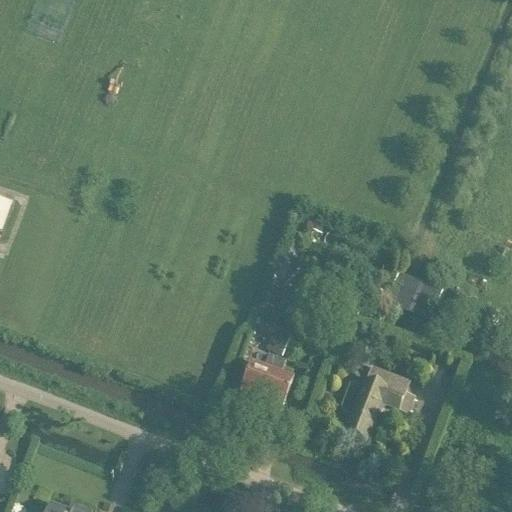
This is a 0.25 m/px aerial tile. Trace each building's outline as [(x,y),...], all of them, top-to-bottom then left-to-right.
[(0,198),(0,232),(2,234),(13,203),(0,198)] [(314,214),(310,226),(323,231),(327,218),(314,214)] [(443,293),(398,275),(386,305),(431,323),(443,293)] [(317,327),(326,302),(301,293),(292,318),(317,327)] [(268,350),(283,355),(289,339),(274,333),(268,350)] [(243,392),(262,399),(278,356),(270,354),(265,367),(254,362),(243,392)] [(286,359),(278,356),(262,399),(281,406),(292,377),(281,373),(286,359)] [(343,412),(351,415),(345,430),(367,438),(380,401),(410,412),(416,397),(405,393),(410,380),(373,366),(367,381),(363,380),(361,386),(354,383),(351,385),(341,409),(343,412)]
